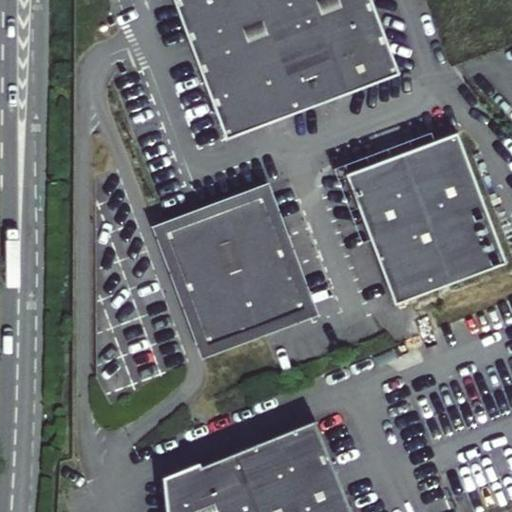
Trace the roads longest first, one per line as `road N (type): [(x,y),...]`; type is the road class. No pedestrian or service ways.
road 1 (primary): [(10,511),(18,208)]
road 2 (unknown): [(114,480),(361,400)]
road 3 (primary): [(18,208),(0,0)]
road 4 (primary): [(18,208),(22,0)]
road 5 (unknown): [(401,498),(511,450)]
